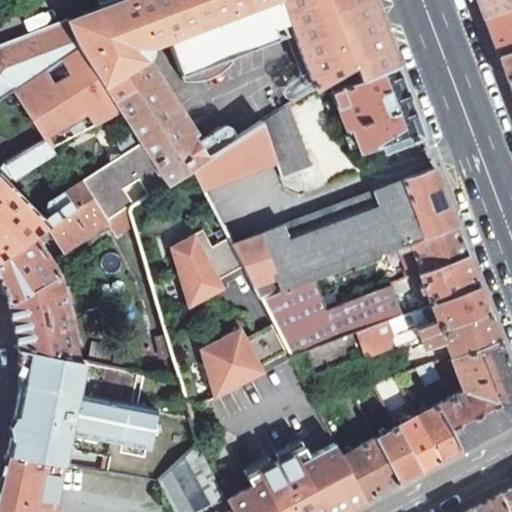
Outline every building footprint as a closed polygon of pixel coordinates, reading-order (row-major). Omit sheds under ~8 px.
[(0,0),(0,98),(15,88),(79,46),(124,115),(141,142),(168,183),(192,167),(208,156),(144,58),(146,57),(148,55),(149,52),(150,49),(150,45),(270,0),(279,0),(302,60),(297,62),(309,92),(327,80),(354,62),(361,79),(396,65),(371,0),(95,0),(98,6),(0,43),(0,0)] [(511,0),(474,0),(480,15),(511,3),(511,0)] [(511,3),(480,15),(485,27),(495,55),(511,48),(511,3)] [(15,88),(0,98),(0,157),(4,164),(44,139),(50,147),(51,146),(114,113),(124,115),(79,46),(15,88)] [(510,94),(511,93),(511,48),(495,55),(502,73),(510,94)] [(361,79),(354,62),(327,80),(344,129),(346,128),(347,132),(343,133),(349,149),(358,146),(361,152),(380,145),(389,165),(428,150),(400,76),(396,65),(361,79)] [(291,103),(261,122),(273,154),(281,178),(312,167),(313,165),(291,103)] [(273,154),(261,122),(208,156),(192,167),(200,183),(273,154)] [(44,139),(4,164),(12,177),(54,152),(51,146),(50,147),(44,139)] [(141,142),(81,180),(90,195),(107,222),(127,209),(135,204),(126,189),(140,179),(150,194),(168,183),(141,142)] [(249,237),(232,244),(242,263),(245,268),(260,299),(314,278),(397,247),(455,224),(452,215),(435,168),(249,237)] [(0,257),(32,235),(44,227),(90,195),(81,180),(48,201),(45,210),(48,215),(42,220),(0,176),(0,257)] [(227,235),(232,244),(249,237),(223,189),(207,198),(227,235)] [(62,252),(107,222),(90,195),(44,227),(62,252)] [(127,209),(107,222),(115,235),(132,223),(127,209)] [(455,224),(397,247),(400,253),(412,249),(422,273),(467,255),(465,250),(455,224)] [(232,244),(227,235),(201,249),(191,232),(169,244),(187,303),(223,284),(218,275),(242,263),(232,244)] [(32,235),(0,257),(0,283),(4,294),(7,301),(57,273),(32,235)] [(407,304),(409,312),(430,304),(479,286),(470,262),(467,255),(422,273),(419,274),(422,280),(424,285),(420,286),(423,292),(426,291),(428,296),(407,304)] [(242,263),(218,275),(223,284),(227,282),(225,279),(245,268),(242,263)] [(57,273),(7,301),(18,347),(25,349),(77,359),(57,273)] [(314,278),(260,299),(272,320),(289,355),(290,356),(357,331),(387,320),(402,314),(391,284),(329,308),(325,306),(314,278)] [(481,292),(479,286),(430,304),(436,320),(417,328),(421,336),(488,311),(481,292)] [(421,336),(397,345),(379,352),(383,363),(444,341),(449,357),(499,339),(497,333),(488,311),(421,336)] [(212,395),(289,355),(272,320),(245,334),(239,324),(198,346),(212,395)] [(387,320),(357,331),(367,357),(379,352),(397,345),(387,320)] [(462,390),(436,404),(459,447),(491,430),(511,419),(511,374),(499,339),(449,357),(462,390)] [(103,364),(77,359),(25,349),(24,360),(16,405),(93,417),(103,364)] [(431,363),(416,369),(425,384),(438,377),(431,363)] [(93,417),(16,405),(13,428),(10,439),(6,455),(63,464),(66,448),(108,456),(105,471),(158,480),(198,445),(178,379),(103,364),(93,417)] [(445,455),(459,447),(436,404),(427,409),(424,405),(418,409),(420,412),(415,415),(439,458),(445,455)] [(425,465),(439,458),(415,415),(407,420),(404,416),(399,419),(401,423),(396,426),(419,469),(425,465)] [(404,477),(419,469),(396,426),(385,431),(383,427),(377,430),(380,435),(374,437),(398,480),(404,477)] [(229,491),(223,494),(232,511),(337,511),(343,509),(364,498),(341,454),(332,436),(304,451),(299,442),(243,472),(248,481),(250,486),(231,496),(229,491)] [(372,494),(398,480),(374,437),(353,449),(350,444),(343,448),(346,452),(341,454),(364,498),(372,494)] [(198,445),(158,480),(175,511),(232,511),(223,494),(198,445)] [(52,511),(63,464),(6,455),(0,476),(0,511),(52,511)] [(248,481),(229,491),(231,496),(250,486),(248,481)] [(511,511),(511,488),(497,496),(503,511),(511,511)] [(503,511),(497,496),(479,506),(472,510),(472,511),(503,511)]
